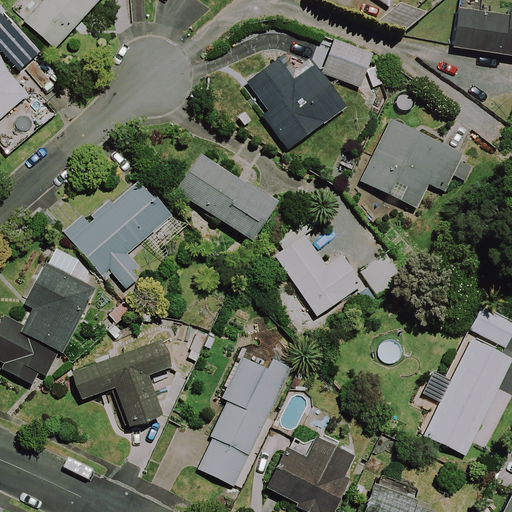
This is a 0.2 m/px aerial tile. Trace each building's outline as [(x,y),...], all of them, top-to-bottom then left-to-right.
[(44,0),(23,25),(55,53),(101,0),(44,0)] [(370,0),(387,11),(394,0),(370,0)] [(511,11),(507,11),(505,20),(489,18),(490,7),(481,6),(481,2),(465,0),(456,0),(449,53),(511,61),(511,11)] [(422,17),(400,6),(375,26),(400,35),(422,17)] [(369,58),(332,44),(319,77),(356,91),(369,58)] [(291,85),(275,62),(244,84),(265,114),(260,117),(284,152),(340,113),(311,71),(291,85)] [(0,65),(0,119),(25,99),(4,75),(0,65)] [(442,195),(460,156),(386,121),(357,184),(416,212),(427,188),(442,195)] [(273,207),(198,158),(174,195),(248,245),(273,207)] [(123,292),(143,275),(128,256),(142,244),(154,258),(184,233),(140,179),(66,241),(99,280),(107,274),(123,292)] [(340,296),(358,285),(340,258),(324,268),(299,232),(267,253),(312,322),(343,301),(340,296)] [(400,282),(383,257),(358,274),(375,299),(400,282)] [(92,290),(40,268),(24,305),(31,308),(23,326),(3,317),(0,322),(0,373),(32,388),(34,382),(43,386),(56,358),(61,360),(92,290)] [(129,316),(121,305),(105,316),(113,327),(129,316)] [(443,449),(465,458),(466,457),(470,447),(505,365),(509,355),(502,353),(511,330),(511,325),(478,311),(467,337),(423,440),(443,449)] [(167,370),(157,342),(68,374),(79,402),(112,391),(126,431),(159,420),(144,379),(167,370)] [(261,370),(239,360),(221,402),(226,404),(195,472),(234,490),(242,472),(286,371),(264,361),(261,370)] [(334,511),(348,484),(341,480),(352,458),(312,439),(301,461),(279,451),(260,490),(291,505),(289,509),(295,511),(334,511)] [(365,505),(361,511),(423,511),(409,506),(412,500),(380,488),(372,508),(365,505)] [(511,511),(511,492),(502,511),(511,511)]
